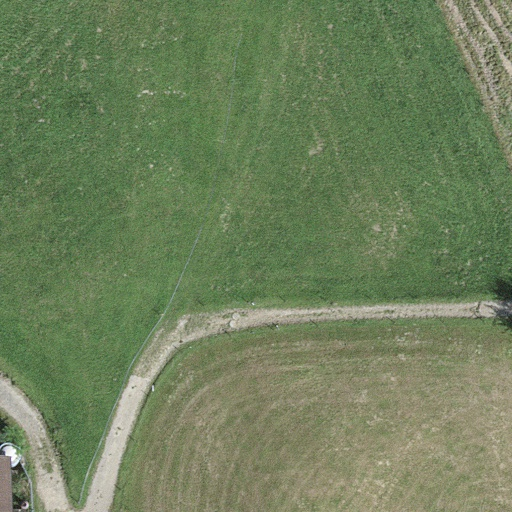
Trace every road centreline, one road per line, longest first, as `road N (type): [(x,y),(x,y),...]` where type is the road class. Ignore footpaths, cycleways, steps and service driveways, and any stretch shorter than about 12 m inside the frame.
road 1 (track): [(94,511),(138,390),(177,336),(209,326),(498,304)]
road 2 (track): [(0,406),(46,448),(66,511)]
